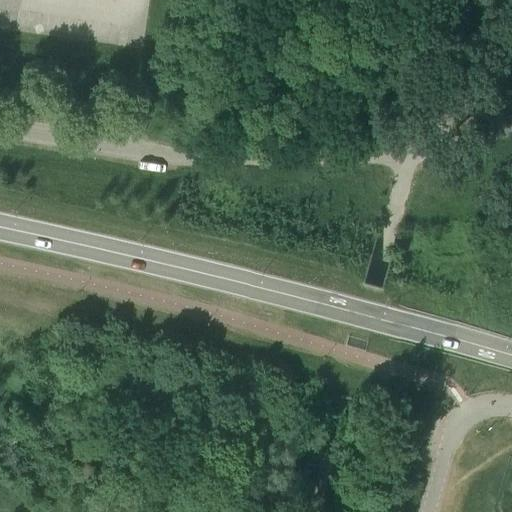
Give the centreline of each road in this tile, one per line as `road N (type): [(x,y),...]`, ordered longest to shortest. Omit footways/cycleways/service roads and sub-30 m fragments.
road 1 (secondary): [(511,356),(0,227)]
road 2 (unclassified): [(408,154),(187,156),(0,128)]
road 3 (track): [(121,147),(160,0)]
road 4 (unclassified): [(430,511),(464,422),(511,408)]
